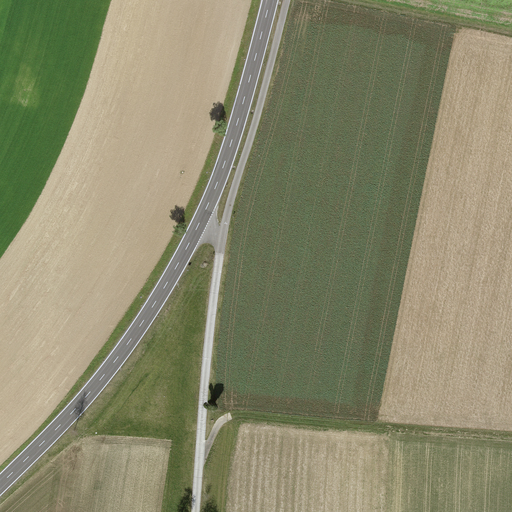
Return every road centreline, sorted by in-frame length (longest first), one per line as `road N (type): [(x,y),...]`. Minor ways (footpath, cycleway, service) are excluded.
road 1 (secondary): [(0,490),(110,371),(180,262),(222,172),(270,0)]
road 2 (track): [(200,461),(216,425),(236,415),(511,439)]
road 3 (track): [(196,511),(220,240)]
road 4 (track): [(220,240),(285,0)]
road 5 (track): [(511,33),(348,0)]
